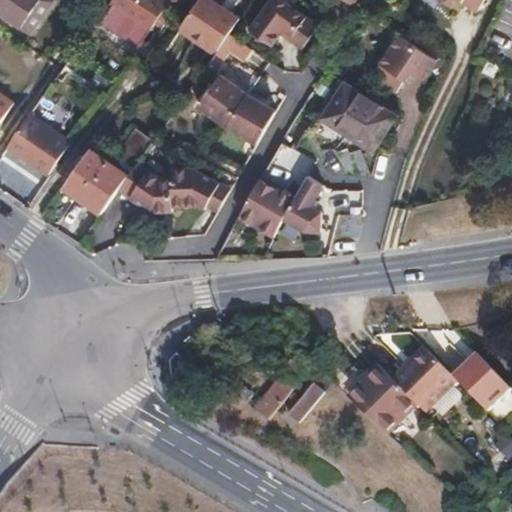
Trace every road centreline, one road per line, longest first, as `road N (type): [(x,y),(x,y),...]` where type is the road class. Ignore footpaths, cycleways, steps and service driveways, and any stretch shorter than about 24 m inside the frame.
road 1 (secondary): [(77,316),(511,249)]
road 2 (unknown): [(25,235),(181,14)]
road 3 (secondary): [(303,511),(128,401)]
road 4 (secondary): [(0,217),(53,269),(77,316)]
